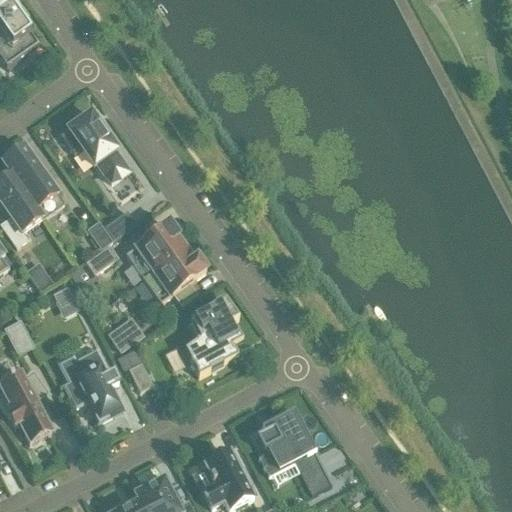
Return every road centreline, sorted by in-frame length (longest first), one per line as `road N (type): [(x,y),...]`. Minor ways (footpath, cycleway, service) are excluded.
road 1 (residential): [(296,372),(86,73)]
road 2 (residential): [(33,511),(296,372)]
road 3 (unclassified): [(296,372),(399,511)]
